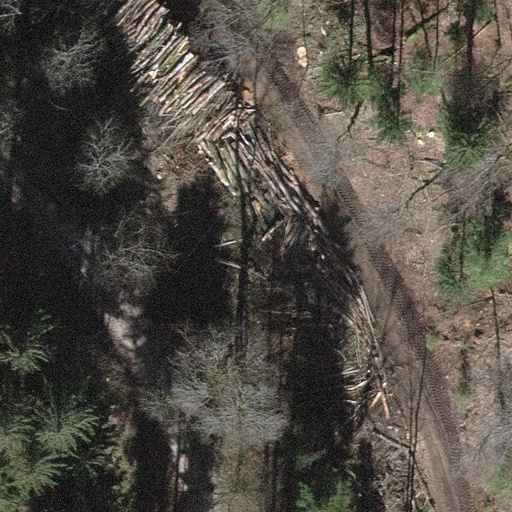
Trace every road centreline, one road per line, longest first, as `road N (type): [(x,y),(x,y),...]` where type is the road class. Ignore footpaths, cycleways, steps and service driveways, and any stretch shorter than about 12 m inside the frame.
road 1 (track): [(451,511),(383,261),(285,105),(198,0)]
road 2 (track): [(203,511),(184,438),(144,343),(0,162)]
